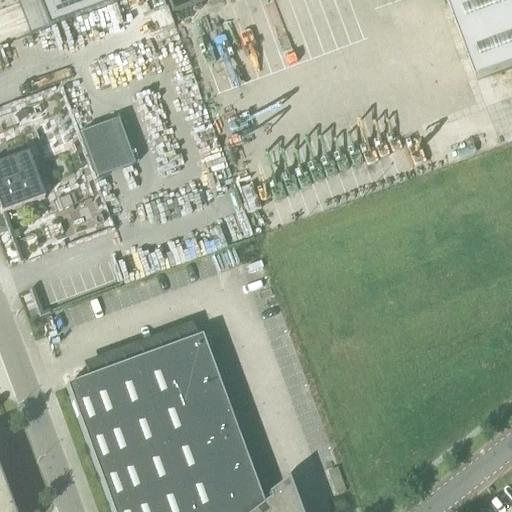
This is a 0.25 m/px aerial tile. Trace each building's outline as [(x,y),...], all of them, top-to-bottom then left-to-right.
[(0,0),(0,2),(5,0),(34,0),(46,31),(129,0),(0,0)] [(511,68),(511,0),(445,0),(476,81),(511,68)] [(117,122),(79,136),(96,181),(134,167),(117,122)] [(0,205),(2,210),(0,211),(0,215),(0,216),(43,200),(42,196),(38,197),(35,188),(36,188),(35,183),(33,183),(30,175),(31,174),(30,169),(28,170),(25,161),(28,160),(27,155),(0,165),(0,205)] [(65,389),(65,390),(110,511),(297,511),(287,484),(267,499),(269,504),(263,509),(201,339),(65,389)] [(0,511),(11,511),(2,487),(0,482),(0,511)]
